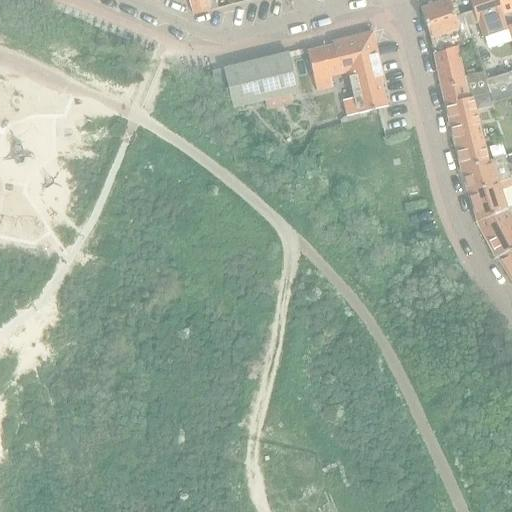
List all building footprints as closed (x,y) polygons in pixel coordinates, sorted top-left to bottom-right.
[(209,12),(205,0),(188,0),(193,16),(209,12)] [(446,0),(423,8),(421,12),(429,39),(433,54),(453,49),(453,48),(450,33),(459,30),(462,41),(472,39),(464,14),(459,16),(455,4),(450,6),(448,0),(446,0)] [(474,25),(479,23),(484,39),(508,31),(503,16),(497,0),(470,0),(474,11),(469,12),(474,25)] [(511,0),(497,0),(503,16),(511,12),(511,0)] [(346,116),(386,107),(380,81),(384,80),(373,33),(332,43),(333,47),(307,53),(317,92),(331,88),(329,78),(347,74),(353,99),(343,101),(346,116)] [(453,49),(433,54),(444,104),(444,105),(471,99),(490,94),(485,80),(484,80),(482,73),(463,77),(458,72),(453,49)] [(233,108),(297,93),(287,54),(224,69),(233,108)] [(511,76),(510,72),(485,80),(490,94),(493,103),(511,96),(511,76)] [(471,99),(444,105),(455,145),(456,151),(461,169),(461,170),(487,162),(471,99)] [(487,162),(461,170),(468,193),(498,183),(511,179),(504,156),(491,160),(487,162)] [(498,183),(468,193),(477,223),(506,210),(501,191),(511,187),(511,183),(511,179),(498,183)] [(497,258),(511,248),(511,216),(508,209),(506,210),(477,223),(495,259),(497,258)] [(511,248),(497,258),(511,282),(511,248)]
